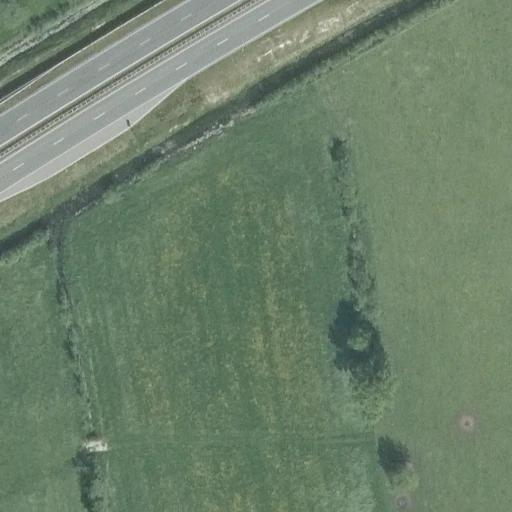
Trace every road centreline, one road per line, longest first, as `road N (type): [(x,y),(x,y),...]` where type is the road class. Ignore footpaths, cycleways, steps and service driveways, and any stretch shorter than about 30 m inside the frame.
road 1 (trunk): [(0,179),(297,0)]
road 2 (trunk): [(215,0),(0,132)]
